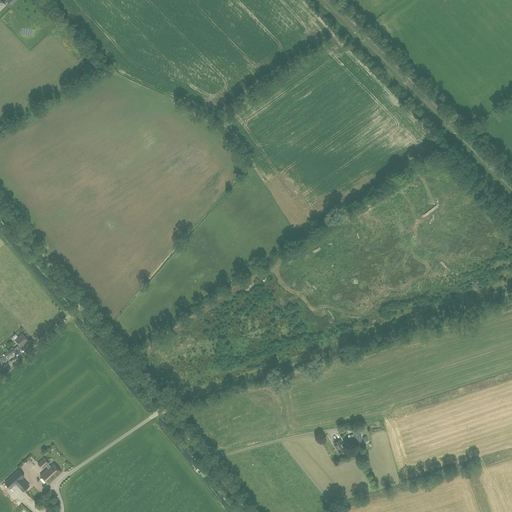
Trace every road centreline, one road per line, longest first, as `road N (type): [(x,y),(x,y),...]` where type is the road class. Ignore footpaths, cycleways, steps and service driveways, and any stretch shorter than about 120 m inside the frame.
road 1 (unclassified): [(249,511),(82,305)]
road 2 (unclassified): [(82,305),(0,204)]
